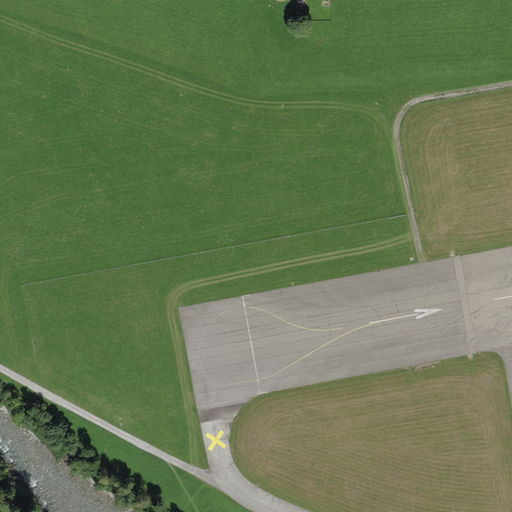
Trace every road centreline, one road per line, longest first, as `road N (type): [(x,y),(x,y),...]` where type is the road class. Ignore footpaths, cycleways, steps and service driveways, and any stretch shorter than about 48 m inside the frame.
road 1 (track): [(0,366),(233,484)]
road 2 (unknown): [(511,78),(421,95),(405,108),(405,187),(417,253)]
